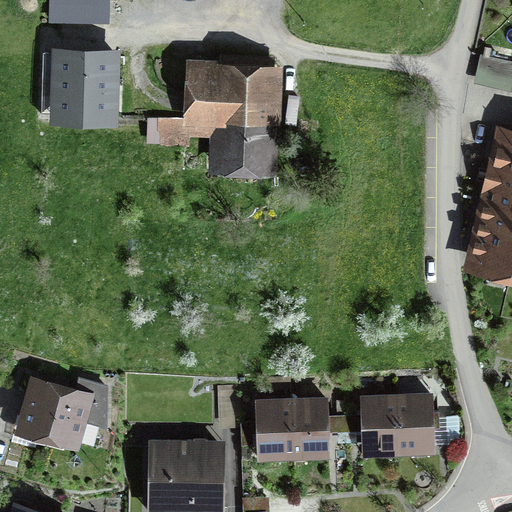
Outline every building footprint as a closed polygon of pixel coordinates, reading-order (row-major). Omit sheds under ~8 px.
[(55,0),(54,31),(130,34),(131,0),(55,0)] [(121,48),(58,47),(57,121),(120,122),(121,48)] [(511,60),(485,55),(479,84),(511,91),(511,60)] [(285,62),(193,60),(192,123),(218,123),(217,174),(282,176),(285,62)] [(511,136),(497,134),(468,263),(511,272),(511,136)] [(99,394),(37,377),(21,434),(82,452),(99,394)] [(438,393),(401,396),(404,455),(442,452),(438,393)] [(371,457),(404,455),(401,396),(367,398),(371,457)] [(333,400),(298,402),(301,458),(336,456),(333,400)] [(264,460),(301,458),(298,402),(261,404),(264,460)] [(229,511),(230,443),(156,443),(155,511),(229,511)] [(271,511),(271,502),(247,503),(247,511),(271,511)] [(48,511),(19,503),(16,511),(48,511)]
